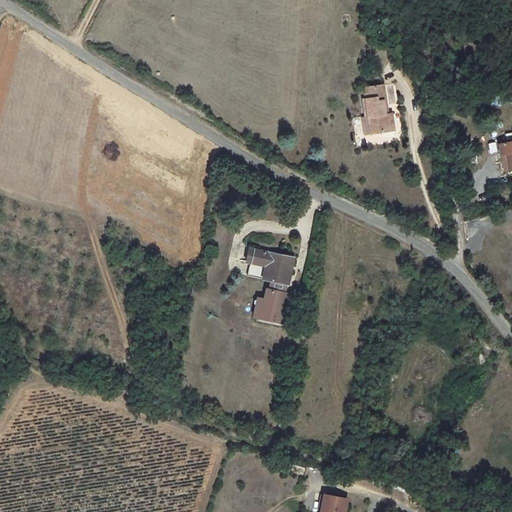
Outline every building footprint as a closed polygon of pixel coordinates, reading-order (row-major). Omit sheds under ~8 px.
[(383,106),(378,82),(360,85),(362,96),(359,96),(362,115),(364,114),(367,131),(387,128),(384,112),(380,113),(379,107),(383,106)] [(491,113),(491,114),(511,111),(509,102),(479,107),(480,112),(490,110),(491,113)] [(362,115),(358,115),(360,132),(367,131),(364,114),(362,115)] [(502,165),(511,162),(511,153),(501,156),(502,165)] [(511,182),(511,162),(502,165),(503,167),(508,166),(511,182)] [(492,184),(506,182),(505,176),(491,178),(492,184)] [(296,260),(243,247),(239,264),(259,268),(256,280),(266,282),(261,300),(254,299),(249,318),(280,325),(296,260)] [(320,511),(344,511),(347,499),(323,496),(320,511)]
